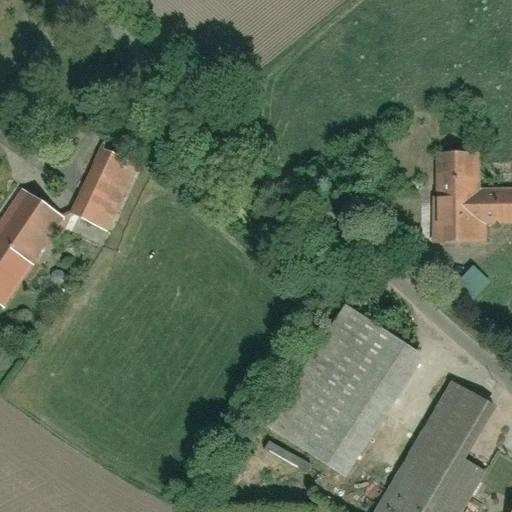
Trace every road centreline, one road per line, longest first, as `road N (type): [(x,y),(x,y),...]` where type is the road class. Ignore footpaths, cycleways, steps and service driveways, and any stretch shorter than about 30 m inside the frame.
road 1 (residential): [(90,0),(511,366)]
road 2 (residential): [(0,103),(76,0)]
